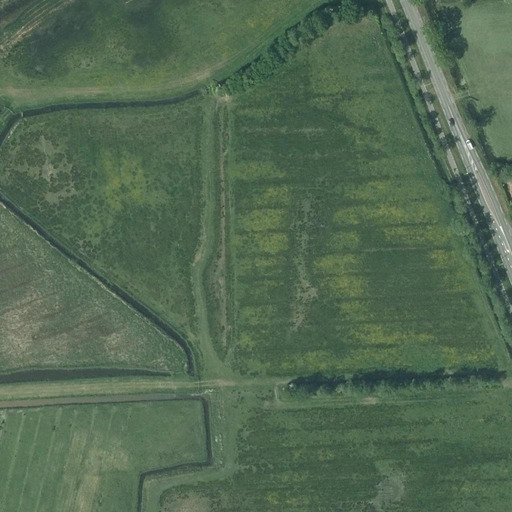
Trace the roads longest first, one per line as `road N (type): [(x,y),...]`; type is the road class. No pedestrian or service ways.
road 1 (primary): [(445,101),(511,276)]
road 2 (primary): [(511,245),(445,101)]
